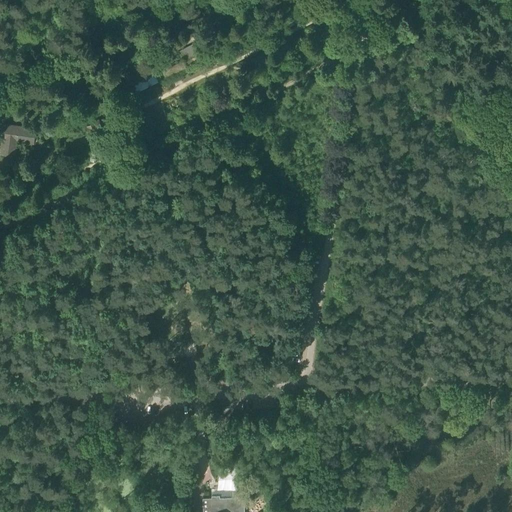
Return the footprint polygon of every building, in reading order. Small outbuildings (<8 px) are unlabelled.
[(183,59),(157,73),(161,81),(187,67),(183,59)] [(157,73),(132,85),(136,93),(161,81),(157,73)] [(132,85),(126,88),(130,96),(136,93),(132,85)] [(132,100),(130,96),(126,88),(119,92),(125,103),(132,100)] [(86,127),(91,136),(102,131),(97,121),(86,127)] [(0,154),(14,156),(17,140),(33,143),(35,129),(2,124),(0,135),(0,137),(2,138),(0,154)] [(194,344),(184,343),(183,354),(194,355),(194,344)] [(244,511),(244,496),(219,496),(219,494),(211,495),(211,497),(202,497),(202,511),(244,511)]
